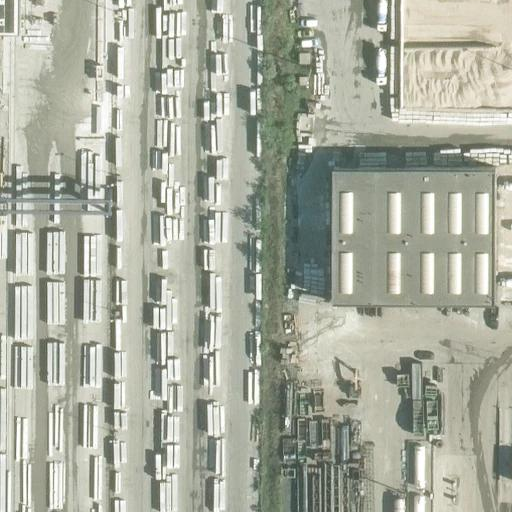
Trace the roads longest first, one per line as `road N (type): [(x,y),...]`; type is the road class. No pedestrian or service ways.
road 1 (unknown): [(244,0),(237,511)]
road 2 (unknown): [(194,0),(193,511)]
road 3 (unknown): [(140,0),(140,511)]
road 4 (unknown): [(79,511),(80,26)]
road 5 (unknown): [(511,136),(327,125),(319,0)]
road 6 (unknown): [(511,354),(475,354),(477,511)]
road 7 (unknown): [(80,26),(22,79),(0,118)]
